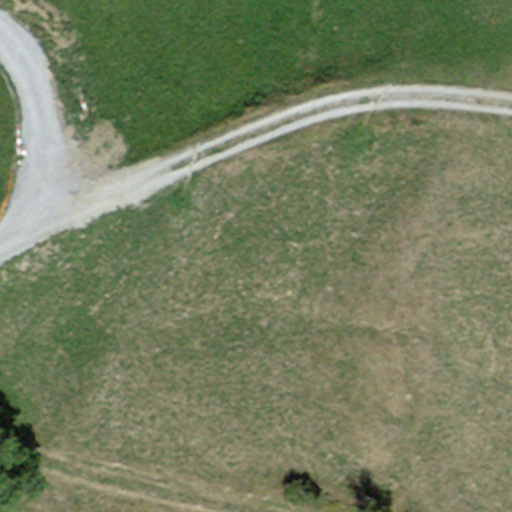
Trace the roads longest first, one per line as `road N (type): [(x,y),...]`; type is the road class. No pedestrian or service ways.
road 1 (track): [(0,247),(214,150),(339,104),(442,98),(511,105)]
road 2 (track): [(39,230),(39,104),(0,31)]
